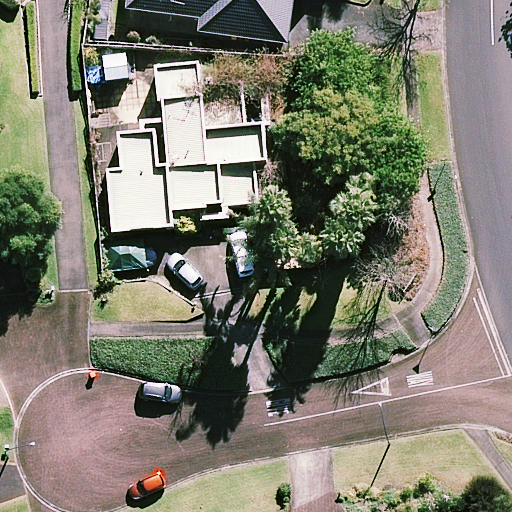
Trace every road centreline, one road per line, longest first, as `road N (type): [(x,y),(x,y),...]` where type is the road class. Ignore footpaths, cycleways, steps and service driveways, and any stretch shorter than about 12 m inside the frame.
road 1 (residential): [(88,445),(256,425),(511,374)]
road 2 (tertiary): [(492,0),(496,130),(511,193)]
